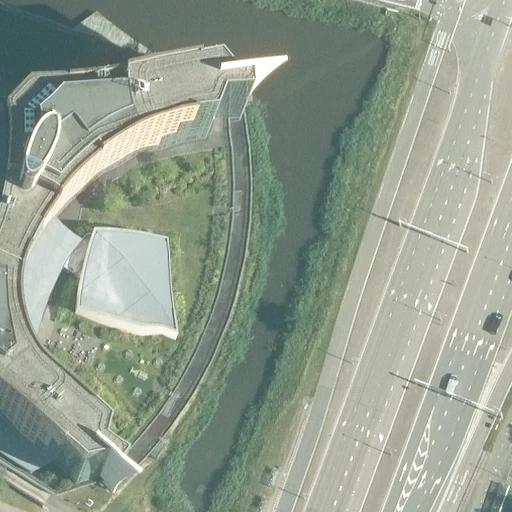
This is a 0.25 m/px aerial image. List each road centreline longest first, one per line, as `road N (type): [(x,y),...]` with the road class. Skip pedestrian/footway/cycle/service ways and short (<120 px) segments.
road 1 (primary): [(504,1),(448,193),(330,511)]
road 2 (primary): [(410,511),(511,233)]
